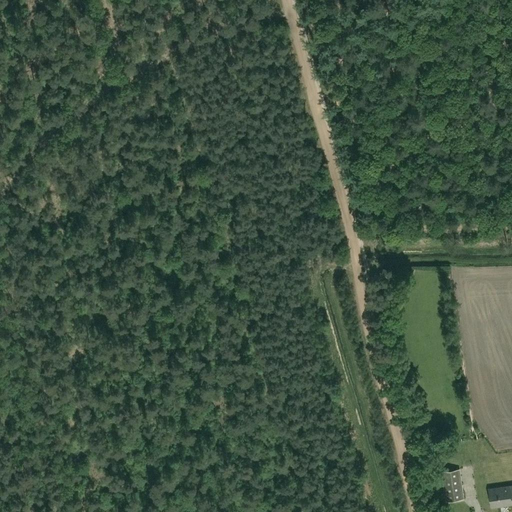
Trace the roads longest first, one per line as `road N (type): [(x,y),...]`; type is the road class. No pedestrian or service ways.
road 1 (track): [(416,511),(289,14)]
road 2 (track): [(289,14),(126,78)]
road 3 (track): [(126,78),(0,190)]
road 4 (track): [(347,230),(511,223)]
